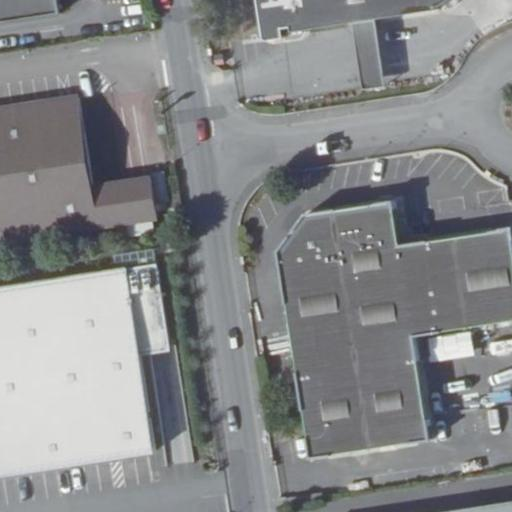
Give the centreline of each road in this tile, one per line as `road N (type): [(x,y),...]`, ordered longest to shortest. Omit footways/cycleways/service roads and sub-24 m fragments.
road 1 (residential): [(255,511),(202,156)]
road 2 (residential): [(477,119),(202,156)]
road 3 (residential): [(202,156),(180,0)]
